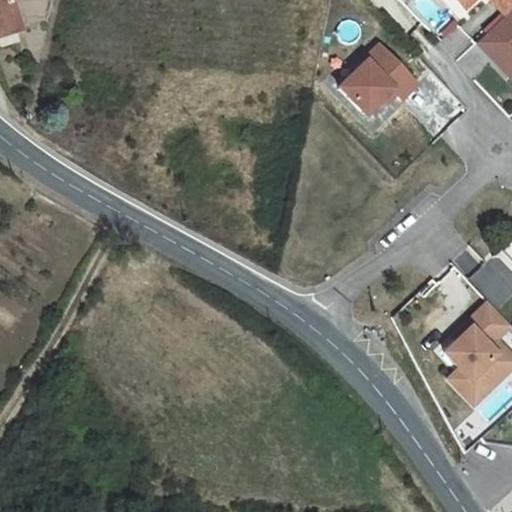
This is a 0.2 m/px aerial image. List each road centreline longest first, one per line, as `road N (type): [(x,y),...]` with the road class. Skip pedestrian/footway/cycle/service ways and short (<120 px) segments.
road 1 (tertiary): [(459,511),(357,367),(261,292),(19,160),(0,140)]
road 2 (unknown): [(312,332),(404,223),(447,184),(511,147)]
